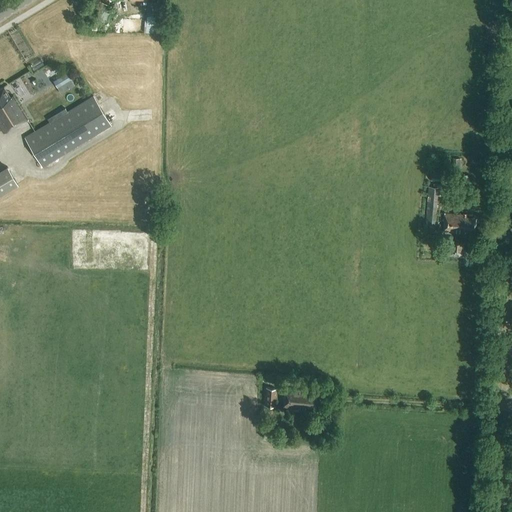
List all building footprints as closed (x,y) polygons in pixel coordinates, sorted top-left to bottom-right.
[(107,13),(110,6),(102,3),(95,19),(105,23),(109,13),(107,13)] [(162,27),(163,3),(147,3),(146,33),(153,33),(153,32),(157,32),(158,26),(162,27)] [(59,93),(73,85),(66,72),(52,80),(59,93)] [(3,87),(0,89),(0,128),(3,134),(11,128),(12,130),(28,120),(13,96),(10,98),(3,87)] [(47,125),(24,138),(42,167),(110,125),(93,97),(67,113),(47,125)] [(460,169),(460,159),(452,158),(452,169),(460,169)] [(7,167),(0,170),(0,194),(17,184),(7,167)] [(432,170),(431,182),(443,183),(444,171),(432,170)] [(460,174),(458,186),(466,187),(467,175),(460,174)] [(425,231),(435,231),(438,196),(441,196),(441,188),(440,188),(440,185),(433,184),(433,188),(428,187),(427,201),(425,201),(424,212),(423,212),(423,216),(426,216),(425,231)] [(465,234),(466,231),(476,232),(477,218),(467,218),(467,215),(445,213),(443,232),(465,234)] [(448,241),(447,256),(466,257),(467,243),(448,241)] [(264,406),(275,407),(276,389),(265,389),(264,406)] [(305,410),(305,407),(315,407),(316,394),(306,393),(306,391),(284,389),(283,408),(288,408),(288,407),(299,408),(299,409),(305,410)] [(288,430),(271,410),(268,414),(276,423),(274,424),(273,426),(275,428),(277,427),(278,426),(284,433),(288,430)]
